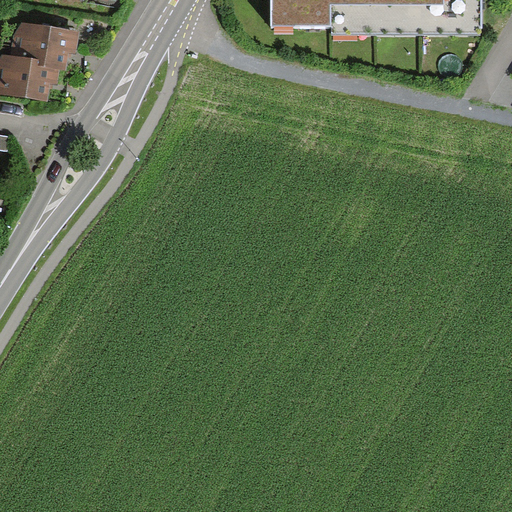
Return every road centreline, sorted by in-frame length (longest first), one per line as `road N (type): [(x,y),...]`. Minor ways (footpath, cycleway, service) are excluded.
road 1 (track): [(163,19),(231,57),(511,118)]
road 2 (secondary): [(0,288),(175,0)]
